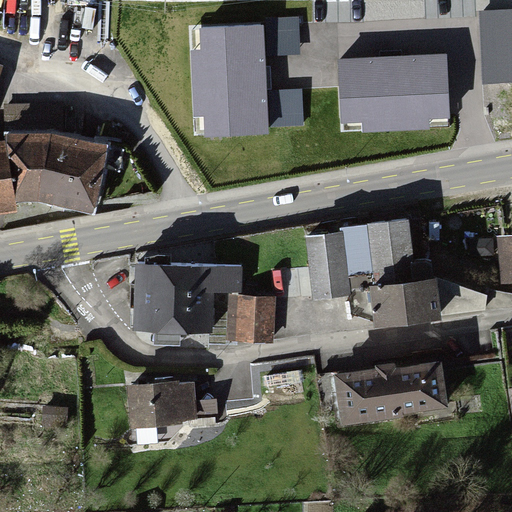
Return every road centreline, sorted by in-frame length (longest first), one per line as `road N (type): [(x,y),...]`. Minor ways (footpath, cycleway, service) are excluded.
road 1 (residential): [(50,246),(75,291),(119,339),(148,352),(179,356),(383,336),(511,316)]
road 2 (primary): [(50,246),(511,166)]
